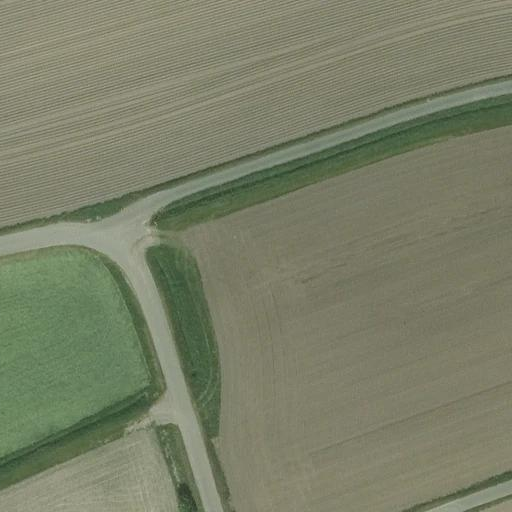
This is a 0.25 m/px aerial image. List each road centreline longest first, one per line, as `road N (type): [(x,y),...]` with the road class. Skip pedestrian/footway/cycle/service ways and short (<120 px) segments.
road 1 (unclassified): [(511,85),(453,96),(169,191),(114,231)]
road 2 (unclassified): [(215,511),(161,333),(114,231)]
